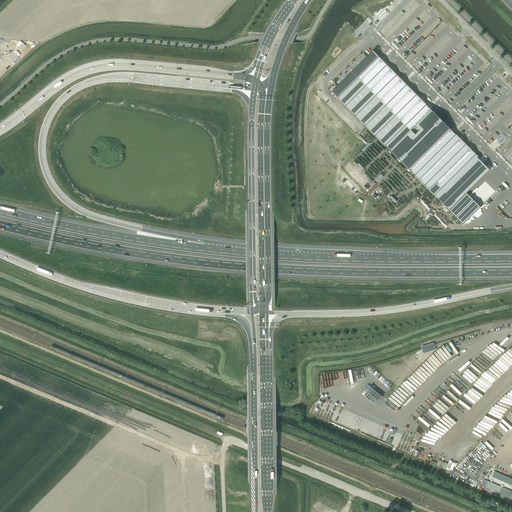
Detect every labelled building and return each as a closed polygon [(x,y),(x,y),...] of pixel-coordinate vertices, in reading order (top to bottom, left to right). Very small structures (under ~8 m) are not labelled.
[(490,170),(477,157),(478,157),(477,156),(373,51),(331,92),(463,224),(480,207),(470,196),(467,193),(490,170)] [(380,174),(375,179),(378,182),(383,177),(380,174)] [(433,343),(421,347),(423,352),(435,348),(433,343)] [(511,478),(494,471),(491,476),(511,485),(511,478)] [(483,479),(481,485),(508,497),(511,491),(483,479)]
